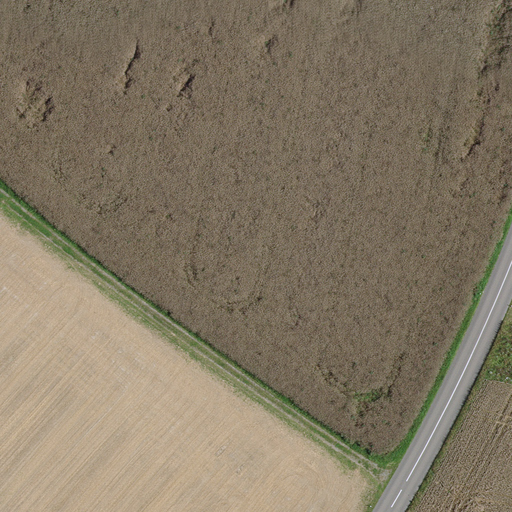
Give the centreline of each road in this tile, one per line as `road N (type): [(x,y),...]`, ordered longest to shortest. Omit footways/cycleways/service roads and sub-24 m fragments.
road 1 (track): [(400,495),(104,281),(0,193)]
road 2 (tertiary): [(389,511),(511,260)]
